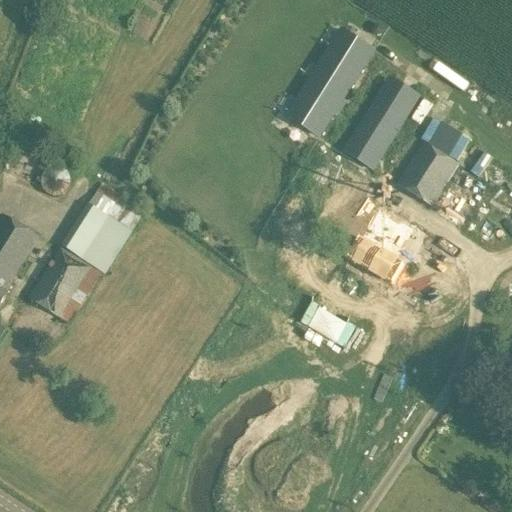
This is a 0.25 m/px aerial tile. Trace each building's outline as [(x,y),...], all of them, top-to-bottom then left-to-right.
[(318,138),(372,52),(339,32),(286,117),(318,138)] [(341,151),(373,171),(418,98),(385,79),(341,151)] [(397,184),(433,206),(472,142),(461,135),(456,145),(436,133),(440,125),(434,122),(397,184)] [(129,202),(101,184),(87,205),(60,246),(105,275),(131,233),(130,233),(143,213),(128,203),(129,202)] [(403,265),(400,263),(419,234),(379,208),(347,258),(390,286),(403,265)] [(0,305),(8,292),(6,290),(19,269),(24,272),(34,255),(31,253),(37,243),(36,242),(39,237),(3,215),(0,220),(0,305)] [(68,325),(100,275),(59,249),(27,299),(68,325)]
